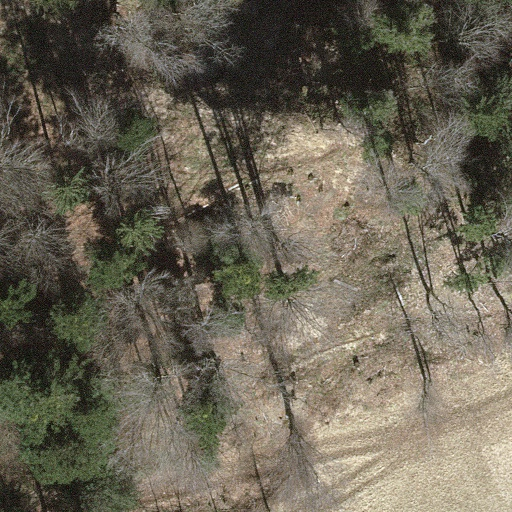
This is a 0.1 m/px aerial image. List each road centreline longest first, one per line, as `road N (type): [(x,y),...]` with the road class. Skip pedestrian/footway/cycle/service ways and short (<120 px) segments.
road 1 (track): [(69,511),(374,442),(511,398)]
road 2 (track): [(437,422),(301,511)]
